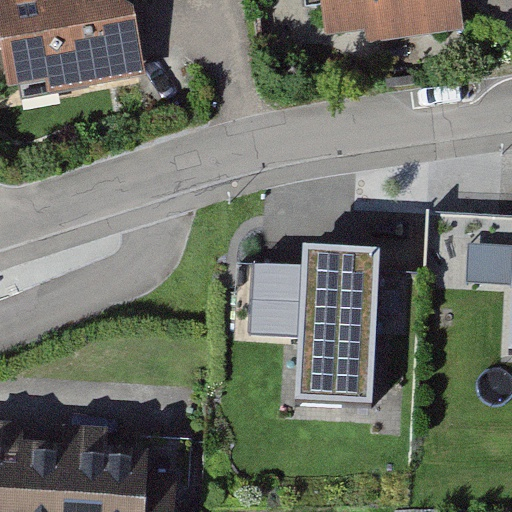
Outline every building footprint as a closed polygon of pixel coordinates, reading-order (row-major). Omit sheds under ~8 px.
[(121,8),(108,0),(34,0),(34,1),(0,7),(0,45),(10,97),(20,95),(45,90),(48,103),(149,83),(137,19),(121,8)] [(108,0),(121,8),(126,0),(108,0)] [(377,24),(378,38),(453,22),(451,0),(332,0),(336,32),(377,24)] [(382,265),(304,261),(296,411),(373,415),(382,265)] [(0,511),(57,511),(60,459),(0,456),(0,511)] [(176,511),(178,483),(148,481),(149,464),(60,459),(57,511),(176,511)]
